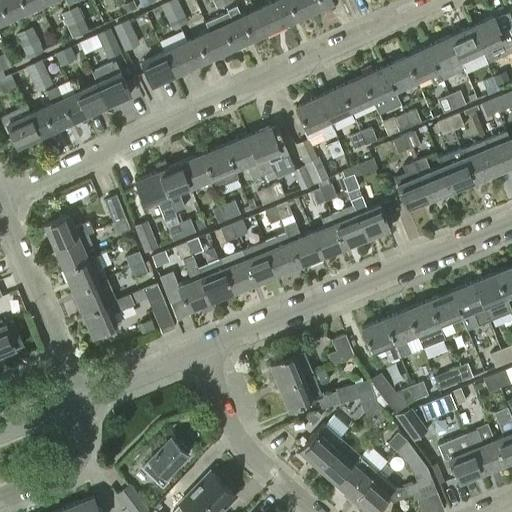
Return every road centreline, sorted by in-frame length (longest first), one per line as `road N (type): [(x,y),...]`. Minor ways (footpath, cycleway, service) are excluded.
road 1 (residential): [(0,196),(447,0)]
road 2 (residential): [(205,350),(511,223)]
road 3 (residential): [(315,511),(235,432),(205,350)]
road 4 (residential): [(77,398),(0,217)]
road 5 (residential): [(0,503),(82,468),(89,446),(77,398)]
road 6 (residential): [(77,398),(205,350)]
